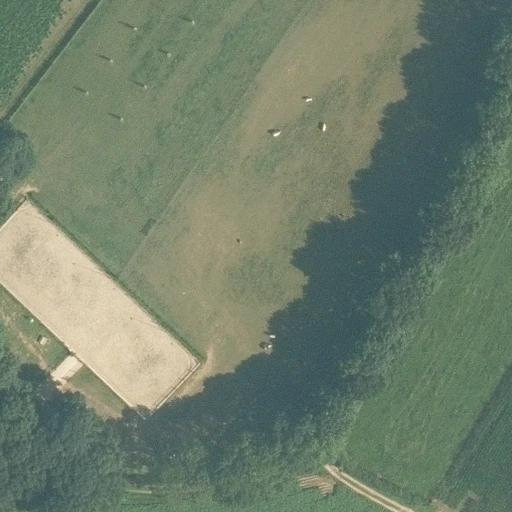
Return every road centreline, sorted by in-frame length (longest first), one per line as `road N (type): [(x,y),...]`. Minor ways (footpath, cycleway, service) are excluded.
road 1 (track): [(319,459),(468,185),(511,77)]
road 2 (track): [(0,491),(24,479),(197,487),(319,459)]
